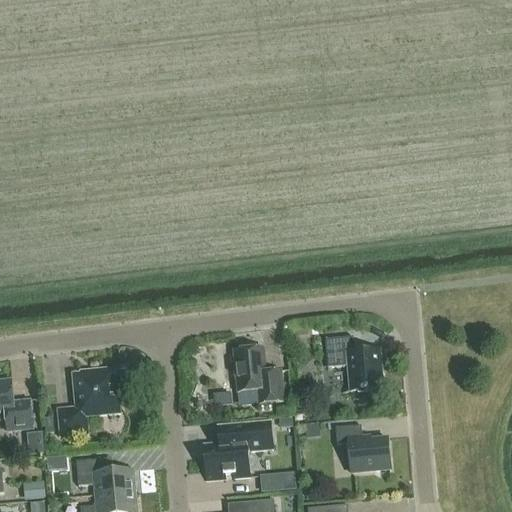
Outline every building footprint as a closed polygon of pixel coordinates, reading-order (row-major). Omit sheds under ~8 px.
[(350,395),(383,392),(380,352),(354,354),(353,339),(325,342),(328,370),(348,368),(350,395)] [(314,361),(297,343),(288,352),(304,369),(314,361)] [(264,351),(233,354),(237,395),(257,393),(259,407),(284,404),(281,374),(266,375),(264,351)] [(76,410),(58,411),(60,439),(88,437),(87,420),(120,416),(118,389),(120,389),(118,370),(101,372),(101,374),(72,377),(76,410)] [(0,423),(6,423),(7,434),(33,432),(30,404),(13,405),(11,383),(0,384),(0,423)] [(53,420),(44,420),(45,436),(54,435),(53,420)] [(294,420),(281,421),(282,430),(295,429),(294,420)] [(222,447),(204,448),(207,483),(226,482),(225,477),(233,476),(234,481),(249,480),(247,454),(275,452),(272,425),(257,426),(230,428),(231,446),(222,447)] [(322,425),(308,427),(309,441),(323,439),(322,425)] [(348,447),(351,475),(391,472),(388,441),(363,444),(361,428),(335,430),(337,448),(348,447)] [(43,435),(27,436),(29,458),(44,457),(43,435)] [(95,498),(136,495),(134,472),(106,475),(105,462),(76,464),(79,489),(94,488),(95,498)] [(297,474),(284,475),(285,492),(299,491),(297,474)] [(44,484),(23,486),(25,503),(46,501),(44,484)] [(317,484),(304,491),(309,503),(323,496),(317,484)] [(137,511),(136,495),(95,498),(96,509),(80,510),(80,511),(137,511)] [(273,511),(273,503),(241,506),(241,511),(273,511)]
